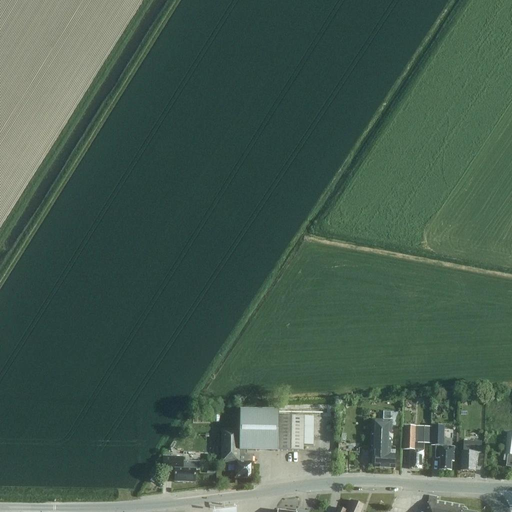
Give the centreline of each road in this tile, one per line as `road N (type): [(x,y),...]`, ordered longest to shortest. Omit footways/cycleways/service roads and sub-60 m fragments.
road 1 (unclassified): [(484,487),(363,482),(133,507),(0,507)]
road 2 (track): [(177,0),(0,286)]
